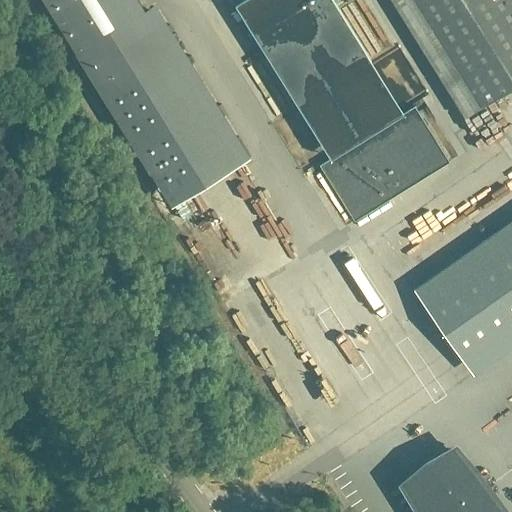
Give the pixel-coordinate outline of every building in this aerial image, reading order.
[(69,19),(79,13),(70,0),(57,0),(69,19)] [(330,157),(403,111),(332,0),(241,0),(235,4),(330,157)] [(511,0),(391,0),(465,116),(511,86),(511,0)] [(143,9),(75,52),(171,205),(239,162),(143,9)] [(393,47),(375,57),(382,69),(400,59),(393,47)] [(485,119),(502,111),(496,99),(479,108),(485,119)] [(415,106),(320,165),(355,220),(450,161),(415,106)] [(511,218),(414,288),(474,373),(511,346),(511,218)] [(491,511),(453,455),(413,482),(433,511),(491,511)]
